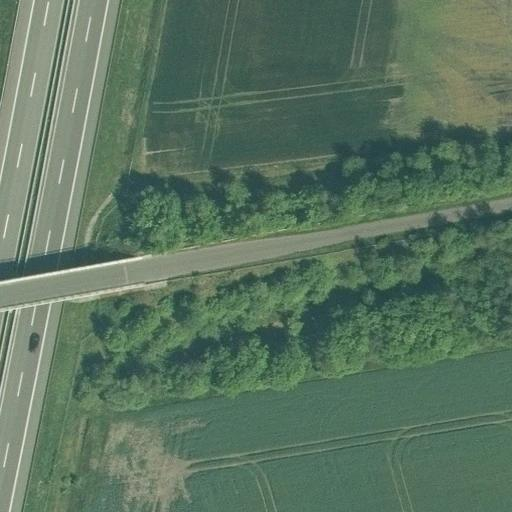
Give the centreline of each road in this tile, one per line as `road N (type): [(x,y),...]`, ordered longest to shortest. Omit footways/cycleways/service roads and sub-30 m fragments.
road 1 (unclassified): [(511,209),(0,297)]
road 2 (motorway): [(0,481),(91,0)]
road 3 (motorway): [(47,0),(0,252)]
